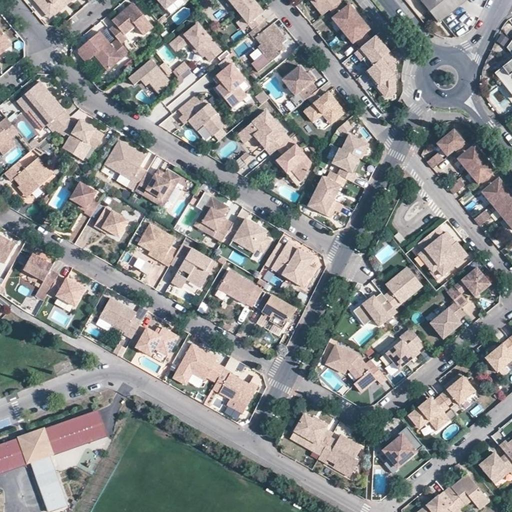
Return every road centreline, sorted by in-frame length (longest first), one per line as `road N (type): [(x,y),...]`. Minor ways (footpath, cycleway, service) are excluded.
road 1 (residential): [(47,48),(91,99),(347,254)]
road 2 (residential): [(286,375),(0,213)]
road 3 (residential): [(511,281),(510,306),(369,423),(286,375)]
road 4 (residential): [(0,417),(120,371),(250,446)]
road 5 (residential): [(277,0),(397,147)]
road 6 (residential): [(397,147),(511,280)]
road 7 (residential): [(511,404),(384,511)]
road 8 (residential): [(347,254),(286,375)]
road 9 (residential): [(250,446),(364,511)]
